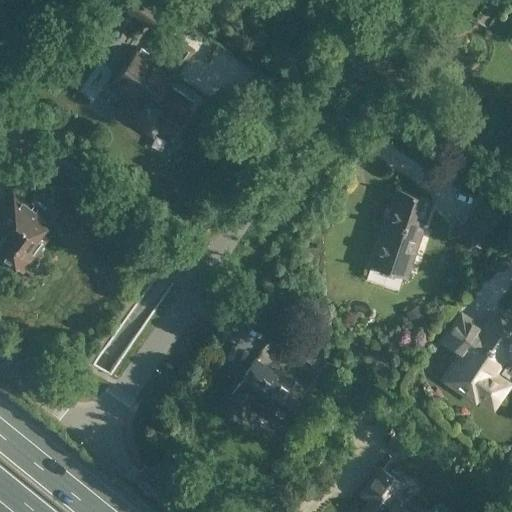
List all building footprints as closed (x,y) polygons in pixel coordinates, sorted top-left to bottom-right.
[(146,0),(133,0),(127,9),(155,29),(166,13),(146,0)] [(197,13),(205,0),(153,0),(190,23),(197,13)] [(188,50),(168,36),(154,56),(141,47),(115,84),(130,94),(120,109),(152,130),(162,115),(177,125),(193,100),(163,80),(171,68),(174,70),(188,50)] [(485,177),(477,188),(491,198),(499,186),(485,177)] [(374,250),(370,261),(405,273),(409,262),(430,199),(399,188),(392,209),(393,210),(391,217),(389,217),(388,219),(384,218),(374,250)] [(0,222),(0,258),(6,263),(10,263),(11,264),(12,262),(21,269),(21,268),(23,269),(47,238),(39,232),(56,210),(42,200),(35,210),(12,193),(2,208),(8,212),(0,222)] [(495,228),(472,212),(458,232),(481,248),(495,228)] [(420,308),(408,316),(414,326),(426,318),(420,308)] [(503,353),(505,354),(511,352),(511,323),(511,321),(505,316),(499,318),(493,314),(481,331),(461,318),(447,339),(467,353),(451,376),(453,377),(454,379),(455,381),(455,382),(456,383),(457,385),(458,386),(460,388),(463,389),(465,391),(468,391),(472,391),(474,391),(492,403),(501,390),(500,381),(489,374),(503,353)] [(276,325),(267,338),(292,355),(301,341),(276,325)] [(254,359),(220,409),(238,420),(250,401),(283,423),(306,389),(275,369),(273,372),(254,359)] [(345,382),(335,397),(343,403),(354,388),(345,382)] [(410,511),(395,500),(397,498),(394,496),(404,483),(380,466),(361,493),(372,501),(364,511),(365,511),(410,511)]
